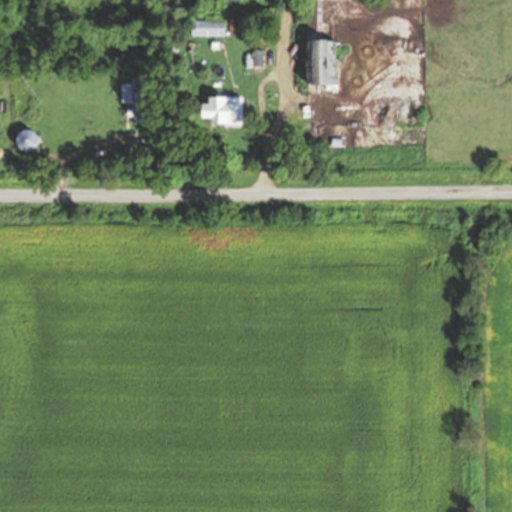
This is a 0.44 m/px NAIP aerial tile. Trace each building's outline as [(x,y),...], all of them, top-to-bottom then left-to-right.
[(193,22),(193,36),(224,36),(224,22),(193,22)] [(335,41),(305,41),(305,86),(335,86),(335,41)] [(122,83),(122,103),(133,103),(133,123),(143,123),(142,77),(131,77),(131,83),(122,83)] [(208,123),(234,123),(234,102),(225,103),(225,98),(208,98),(208,104),(201,105),(201,118),(208,118),(208,123)] [(379,127),(400,127),(400,98),(379,98),(379,127)] [(24,152),(38,145),(29,129),(15,136),(24,152)]
